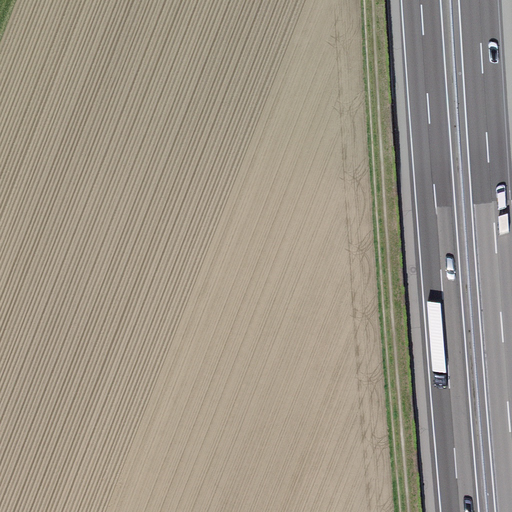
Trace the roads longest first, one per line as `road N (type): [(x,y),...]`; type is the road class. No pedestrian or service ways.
road 1 (motorway): [(421,0),(459,511)]
road 2 (track): [(405,511),(368,0)]
road 3 (motorway): [(511,453),(478,0)]
